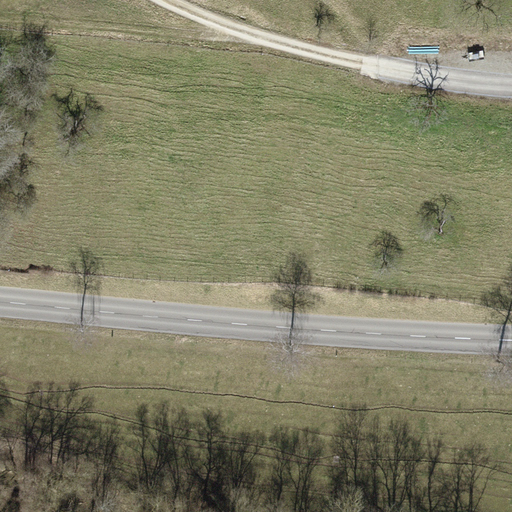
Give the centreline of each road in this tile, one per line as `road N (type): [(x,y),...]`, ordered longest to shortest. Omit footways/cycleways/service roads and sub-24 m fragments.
road 1 (tertiary): [(511,338),(0,299)]
road 2 (track): [(482,87),(242,34),(162,0)]
